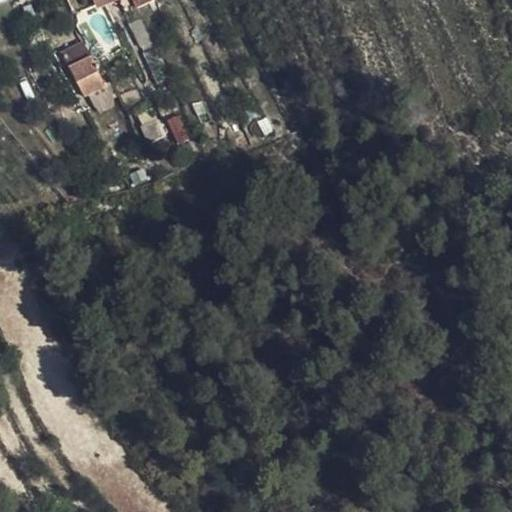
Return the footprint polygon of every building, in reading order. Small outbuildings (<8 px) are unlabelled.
[(134,0),(144,22),(150,19),(141,0),(134,0)] [(141,0),(150,19),(155,17),(148,0),(141,0)] [(153,26),(161,45),(167,42),(158,23),(153,26)] [(156,47),(161,45),(153,26),(148,29),(156,47)] [(79,29),(57,38),(72,80),(96,72),(79,29)] [(152,118),(135,125),(141,141),(158,134),(152,118)]
